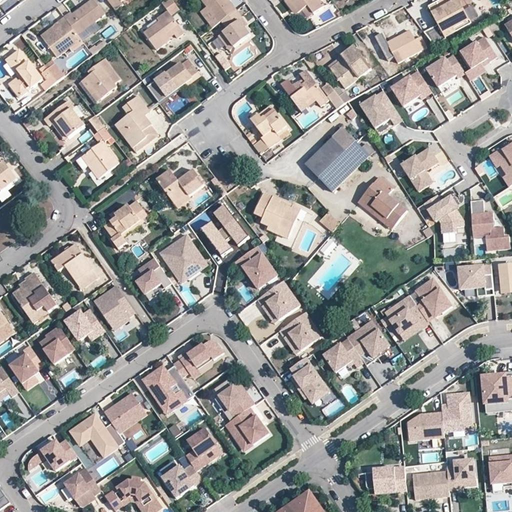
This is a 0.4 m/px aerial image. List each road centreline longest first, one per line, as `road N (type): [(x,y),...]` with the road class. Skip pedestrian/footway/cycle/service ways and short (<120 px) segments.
road 1 (residential): [(30,511),(6,474),(9,452),(205,319),(230,327),(318,454)]
road 2 (residential): [(511,339),(479,344),(318,454)]
road 3 (residential): [(0,118),(66,207),(60,228),(0,271)]
road 4 (residential): [(511,92),(455,127),(450,140),(472,153),(511,128)]
